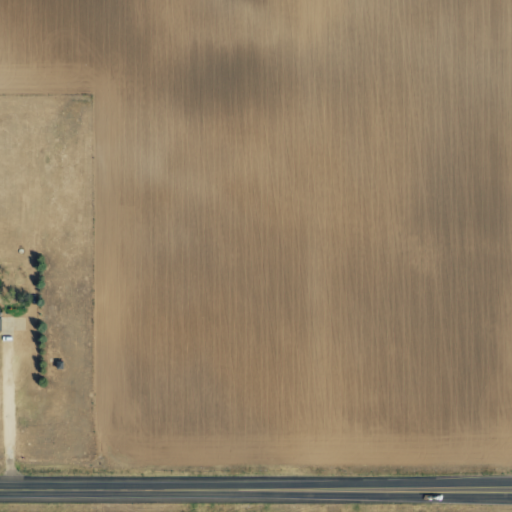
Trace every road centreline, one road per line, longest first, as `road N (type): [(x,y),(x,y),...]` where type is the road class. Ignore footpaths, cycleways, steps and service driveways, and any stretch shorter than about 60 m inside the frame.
road 1 (primary): [(511,490),(247,490)]
road 2 (primary): [(247,490),(0,489)]
